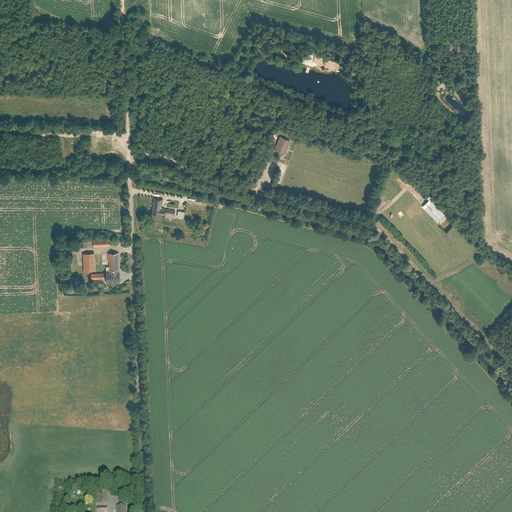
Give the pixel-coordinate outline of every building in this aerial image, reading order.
[(291,141),(280,137),(275,150),(286,155),(291,141)] [(103,139),(103,149),(112,149),(112,138),(103,138),(103,139)] [(103,149),(103,139),(93,139),(93,154),(103,154),(103,149)] [(423,189),(413,180),(408,185),(419,194),(423,189)] [(438,203),(431,196),(427,199),(429,201),(422,207),(438,223),(446,216),(436,205),(438,203)] [(165,208),(162,208),(163,199),(154,197),(151,213),(164,215),(165,208)] [(166,208),(165,217),(174,218),(175,209),(166,208)] [(93,246),(109,246),(109,237),(93,238),(93,239),(93,246)] [(75,247),(93,246),(93,239),(75,240),(75,247)] [(94,252),(83,252),(84,270),(95,269),(94,252)] [(119,252),(107,252),(107,259),(109,261),(109,266),(119,266),(119,252)] [(109,266),(106,266),(106,282),(119,282),(119,266),(109,266)]
